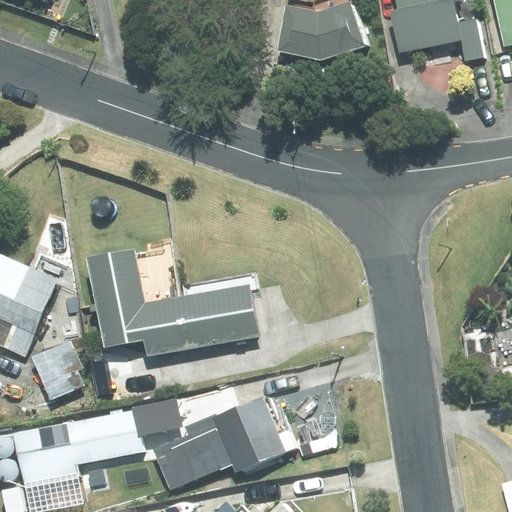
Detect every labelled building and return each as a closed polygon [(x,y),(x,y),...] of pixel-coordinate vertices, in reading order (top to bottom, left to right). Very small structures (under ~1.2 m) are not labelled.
[(400,0),(402,12),(394,13),(402,54),(463,42),(467,62),(486,59),(479,22),(461,26),(456,2),(466,0),(400,0)] [(511,0),(496,0),(506,48),(511,46),(511,0)] [(293,8),(282,53),(325,63),(371,47),(356,3),(324,14),(293,8)] [(92,260),(107,349),(148,341),(150,357),(262,338),(253,288),(148,306),(139,251),(92,260)] [(0,317),(2,319),(0,321),(0,346),(26,358),(62,283),(3,255),(0,261),(0,260),(0,317)] [(35,359),(54,401),(90,385),(73,343),(35,359)] [(146,452),(144,437),(159,433),(162,449),(155,450),(171,492),(237,466),(238,474),(299,449),(295,432),(283,434),(270,398),(190,428),(192,437),(182,439),(180,427),(188,425),(183,402),(68,424),(72,446),(47,450),(43,430),(18,434),(28,488),(82,478),(79,465),(146,452)]
